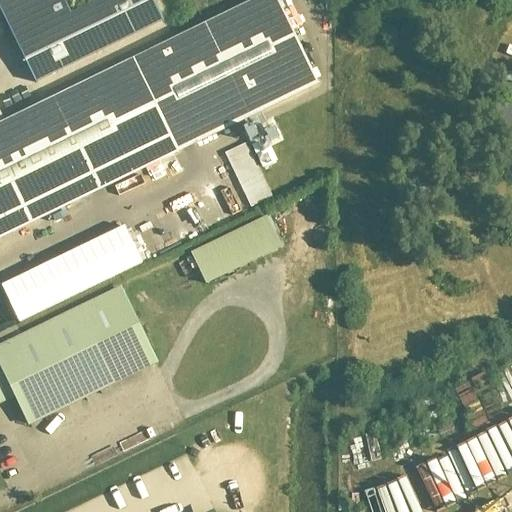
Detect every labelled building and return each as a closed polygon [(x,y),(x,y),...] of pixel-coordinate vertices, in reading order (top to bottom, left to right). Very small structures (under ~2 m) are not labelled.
[(274,0),(266,0),(0,128),(0,245),(318,92),(274,0)] [(25,70),(34,90),(162,35),(147,0),(109,0),(68,17),(60,0),(0,0),(0,27),(19,73),(25,70)] [(511,98),(496,99),(497,139),(511,138),(511,98)] [(246,209),(269,201),(249,145),(227,152),(246,209)] [(268,219),(192,256),(207,286),(283,250),(268,219)] [(124,229),(42,260),(48,276),(27,284),(36,309),(139,269),(124,229)] [(0,405),(11,401),(27,433),(158,369),(120,291),(0,350),(0,405)] [(497,459),(504,473),(511,468),(511,419),(484,433),(496,460),(497,459)]
